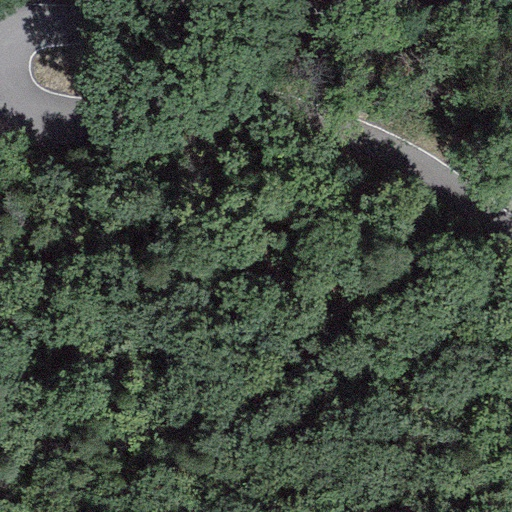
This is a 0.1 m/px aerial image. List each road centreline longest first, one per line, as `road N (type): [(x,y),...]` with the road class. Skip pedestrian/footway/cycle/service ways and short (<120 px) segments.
road 1 (unclassified): [(0,90),(15,107),(56,120),(180,98),(282,113),(420,166),(511,236)]
road 2 (unclassified): [(242,0),(120,22),(34,27),(0,48)]
